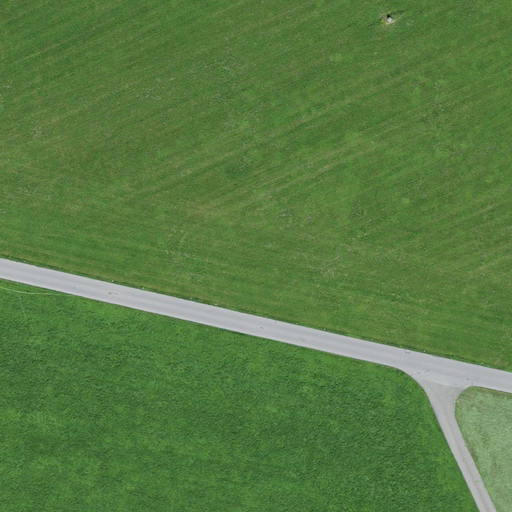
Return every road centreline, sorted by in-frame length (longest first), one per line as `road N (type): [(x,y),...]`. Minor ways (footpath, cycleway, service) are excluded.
road 1 (unclassified): [(511,379),(0,260)]
road 2 (track): [(419,359),(490,511)]
